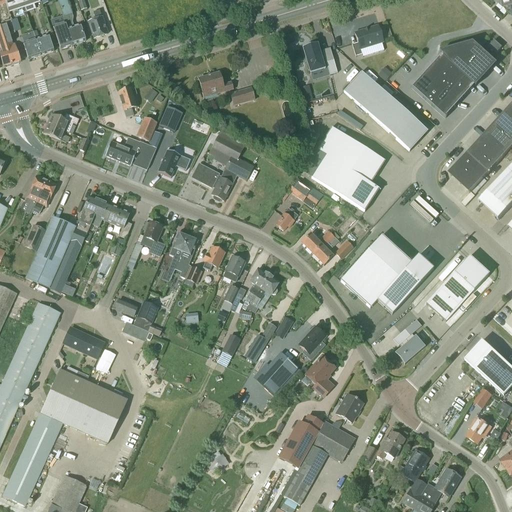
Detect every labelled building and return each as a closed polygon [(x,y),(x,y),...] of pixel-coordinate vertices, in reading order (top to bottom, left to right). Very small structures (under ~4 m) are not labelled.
[(3,0),(8,12),(23,7),(21,0),(3,0)] [(57,0),(63,17),(64,22),(65,24),(66,26),(72,23),(73,18),(66,0),(57,0)] [(87,10),(83,0),(77,2),(81,12),(87,10)] [(492,0),(493,0),(511,16),(511,2),(509,0),(502,0),(490,0),(492,0)] [(107,36),(99,12),(93,14),(95,20),(88,23),(94,40),(107,36)] [(2,27),(0,27),(0,30),(11,66),(13,65),(13,67),(18,65),(18,64),(20,63),(14,46),(12,47),(9,36),(15,34),(10,21),(0,24),(2,27)] [(60,33),(55,35),(60,51),(73,47),(67,30),(66,26),(65,24),(64,22),(61,23),(62,25),(58,27),(60,33)] [(79,26),(67,30),(73,47),(85,43),(79,26)] [(351,45),(355,59),(356,58),(355,58),(361,56),(360,51),(382,44),(377,28),(369,30),(367,30),(367,31),(364,32),(364,31),(363,32),(354,35),(357,44),(352,46),(351,45)] [(0,30),(0,59),(3,68),(5,68),(5,69),(10,67),(10,66),(11,66),(0,30)] [(20,37),(28,61),(41,57),(35,41),(32,33),(20,37)] [(41,57),(53,53),(48,37),(42,39),(35,41),(41,57)] [(488,48),(496,55),(502,48),(501,47),(494,41),(488,48)] [(302,49),(309,75),(310,75),(312,82),(329,77),(337,74),(329,49),(329,51),(322,53),(322,51),(321,52),(323,55),(320,56),(316,45),(316,46),(303,50),(302,49)] [(412,88),(411,89),(445,120),(446,119),(445,118),(454,108),(455,109),(455,108),(455,107),(464,97),(465,98),(465,97),(465,96),(474,86),(475,87),(476,86),(495,64),(495,65),(496,64),(475,45),(474,45),(475,46),(442,55),(441,54),(440,55),(442,57),(433,67),(432,66),(431,67),(432,68),(423,78),(422,77),(421,78),(422,79),(413,89),(412,88)] [(385,82),(391,75),(385,69),(378,76),(385,82)] [(345,94),(343,92),(343,93),(409,153),(407,151),(424,132),(426,134),(427,133),(361,73),(360,74),(362,76),(345,94)] [(220,74),(198,80),(204,100),(233,91),(231,84),(223,86),(220,74)] [(308,87),(297,90),(301,104),(312,102),(308,87)] [(118,93),(122,107),(124,112),(126,119),(133,117),(130,110),(136,108),(132,96),(135,96),(134,90),(130,91),(130,90),(118,93)] [(157,95),(150,90),(146,97),(153,101),(157,95)] [(252,90),(244,92),(231,96),(234,107),(255,101),(252,90)] [(174,134),(182,115),(166,108),(158,128),(174,134)] [(51,116),(47,125),(65,133),(69,135),(72,125),(76,127),(78,121),(67,116),(65,122),(51,116)] [(495,125),(495,126),(511,141),(511,122),(504,116),(505,117),(497,127),(495,125)] [(156,125),(145,120),(137,138),(148,143),(156,125)] [(61,142),(65,133),(47,125),(43,135),(61,142)] [(486,135),(486,136),(506,154),(511,148),(511,141),(495,126),(496,127),(487,137),(486,135)] [(317,151),(325,157),(370,186),(370,185),(369,184),(382,163),(384,164),(384,163),(331,129),(331,130),(317,151)] [(485,136),(487,137),(478,147),(477,146),(497,164),(506,154),(486,136),(485,136)] [(237,160),(241,151),(218,138),(211,152),(216,155),(218,153),(230,160),(235,162),(237,160)] [(84,154),(88,143),(83,140),(78,152),(84,154)] [(111,143),(105,157),(130,167),(132,163),(148,169),(156,150),(139,144),(138,146),(127,142),(124,149),(111,143)] [(468,156),(478,165),(488,175),(497,164),(477,146),(476,146),(478,147),(469,157),(468,156)] [(166,151),(157,174),(171,179),(176,168),(185,172),(190,161),(166,151)] [(460,185),(478,165),(468,156),(451,175),(461,184),(460,185)] [(311,179),(364,214),(364,213),(363,212),(376,191),(378,192),(378,191),(370,186),(325,157),(324,157),(325,158),(311,179)] [(252,168),(237,160),(235,162),(230,160),(224,171),(236,177),(245,182),(252,168)] [(488,175),(478,165),(460,185),(461,184),(471,193),(469,195),(488,175)] [(213,198),(213,199),(213,201),(218,204),(220,203),(221,202),(223,203),(236,177),(224,171),(220,180),(217,178),(218,176),(198,166),(192,177),(201,182),(200,184),(211,190),(212,188),(215,189),(211,196),(213,198)] [(511,166),(485,196),(478,203),(479,204),(481,202),(499,219),(498,221),(511,206),(511,166)] [(31,217),(32,213),(36,204),(45,182),(44,181),(44,180),(41,179),(40,179),(36,178),(27,200),(26,199),(24,204),(28,206),(24,214),(31,217)] [(32,213),(38,216),(42,207),(46,208),(55,186),(52,185),(52,183),(49,182),(48,183),(45,182),(36,204),(32,213)] [(320,198),(311,192),(297,182),(289,193),(303,203),(306,199),(315,205),(320,198)] [(88,198),(77,223),(89,228),(90,225),(100,203),(88,198)] [(117,210),(100,203),(90,225),(98,229),(101,221),(105,223),(107,218),(113,221),(117,210)] [(105,223),(122,230),(119,237),(125,240),(131,226),(125,224),(129,215),(117,210),(113,221),(107,218),(105,223)] [(297,217),(287,210),(275,227),(283,233),(287,228),(288,229),(294,223),(293,222),(297,217)] [(52,219),(26,281),(48,291),(60,296),(76,259),(77,258),(81,248),(83,242),(85,238),(89,228),(77,223),(75,229),(52,219)] [(156,243),(162,229),(156,227),(155,225),(153,224),(151,224),(149,224),(145,233),(142,231),(136,245),(140,247),(141,245),(150,249),(148,254),(159,259),(164,246),(156,243)] [(44,233),(33,228),(24,248),(35,253),(44,233)] [(321,240),(325,244),(332,237),(328,233),(321,240)] [(183,248),(187,239),(186,239),(186,237),(183,236),(182,237),(177,235),(171,250),(176,251),(167,273),(171,275),(173,271),(176,263),(183,248)] [(301,244),(305,248),(312,256),(322,246),(310,235),(301,244)] [(335,240),(332,238),(332,237),(325,244),(328,248),(329,246),(335,240)] [(392,316),(433,271),(417,257),(410,264),(380,237),(340,282),(366,305),(365,306),(369,310),(376,302),(392,316)] [(188,239),(187,239),(183,248),(176,263),(173,271),(181,274),(178,278),(184,281),(190,269),(187,267),(197,243),(192,241),(192,240),(189,239),(188,239)] [(322,246),(312,256),(323,267),(332,257),(328,253),(331,249),(329,246),(328,248),(325,244),(322,246)] [(352,250),(346,244),(335,255),(341,261),(352,250)] [(135,248),(130,259),(136,261),(142,248),(140,247),(136,245),(135,248)] [(120,250),(112,247),(109,253),(118,257),(120,250)] [(217,270),(223,255),(222,255),(222,254),(217,251),(217,252),(211,250),(208,257),(206,256),(203,263),(205,264),(202,270),(209,273),(212,267),(217,270)] [(469,259),(468,258),(425,306),(426,307),(426,306),(445,323),(444,324),(445,324),(488,276),(486,278),(467,261),(469,259)] [(235,284),(244,264),(238,261),(238,260),(235,259),(234,259),(232,259),(225,274),(223,278),(235,284)] [(201,273),(190,269),(184,281),(185,281),(196,286),(201,273)] [(261,271),(259,271),(258,270),(249,283),(256,288),(255,289),(253,288),(244,302),(242,305),(247,308),(249,305),(250,305),(268,277),(264,274),(263,272),(261,271)] [(273,280),(268,277),(250,305),(254,308),(265,293),(270,297),(271,295),(273,297),(275,296),(277,293),(276,291),(274,290),(279,284),(277,283),(277,281),(274,280),(273,280)] [(0,332),(17,296),(0,288),(0,387),(0,386),(0,332)] [(230,288),(224,302),(232,306),(235,299),(238,292),(230,288)] [(119,301),(114,311),(132,319),(137,308),(119,301)] [(132,328),(140,331),(148,334),(151,325),(150,325),(157,310),(143,304),(136,319),(133,327),(132,328)] [(37,305),(0,387),(0,448),(60,315),(37,305)] [(227,316),(219,312),(216,320),(223,323),(227,316)] [(251,315),(242,313),(240,320),(250,322),(251,315)] [(292,323),(284,319),(277,331),(285,335),(292,323)] [(416,322),(415,322),(392,342),(393,342),(394,341),(398,347),(397,348),(398,348),(401,345),(403,348),(394,355),(394,356),(395,355),(404,366),(403,366),(404,367),(424,349),(423,350),(414,339),(415,338),(414,338),(413,339),(411,336),(421,328),(420,328),(419,329),(415,323),(416,322)] [(275,329),(269,325),(260,339),(267,343),(275,329)] [(105,345),(70,328),(62,346),(97,362),(105,345)] [(161,332),(155,329),(152,336),(158,339),(161,332)] [(303,342),(300,345),(306,351),(303,355),(310,362),(324,347),(320,344),(324,338),(323,337),(323,335),(321,333),(319,333),(315,329),(309,336),(308,335),(302,342),(303,342)] [(230,337),(222,353),(231,357),(239,341),(230,337)] [(464,361),(464,362),(504,398),(505,398),(504,397),(511,388),(511,368),(482,342),(481,342),(484,344),(466,363),(464,361)] [(299,371),(280,354),(255,382),(274,399),(299,371)] [(217,365),(227,370),(231,360),(222,355),(217,365)] [(311,390),(322,400),(333,388),(325,381),(334,370),(321,358),(304,378),(314,387),(311,390)] [(59,371),(39,416),(62,426),(107,446),(127,402),(76,378),(78,373),(67,368),(65,373),(59,371)] [(472,404),(473,404),(483,411),(492,397),(482,390),(472,404)] [(335,416),(351,425),(362,406),(347,396),(335,416)] [(39,416),(1,498),(25,509),(62,426),(39,416)] [(298,424),(279,460),(297,470),(322,426),(307,418),(302,426),(298,424)] [(486,438),(492,429),(476,418),(470,428),(472,429),(466,438),(478,446),(484,437),(486,438)] [(340,464),(354,440),(325,423),(311,448),(340,464)] [(496,442),(500,435),(494,432),(490,438),(496,442)] [(394,461),(404,442),(390,434),(387,441),(385,440),(378,452),(379,452),(378,453),(368,448),(361,460),(371,466),(375,458),(382,462),(385,456),(394,461)] [(511,442),(511,444),(511,445),(511,452),(509,455),(501,462),(507,471),(511,467),(511,442)] [(401,475),(400,477),(413,485),(409,491),(401,505),(412,511),(421,497),(427,487),(426,487),(417,481),(429,461),(415,452),(404,470),(400,467),(397,473),(401,475)] [(210,464),(220,457),(217,453),(207,459),(210,464)] [(282,499),(285,500),(299,508),(319,472),(302,463),(282,499)] [(460,479),(445,471),(434,490),(427,485),(426,487),(427,487),(421,497),(435,506),(441,496),(448,500),(460,479)] [(47,511),(78,511),(76,511),(87,488),(63,477),(47,511)] [(412,511),(430,511),(435,506),(421,497),(412,511)] [(369,507),(371,508),(374,510),(377,502),(370,500),(369,502),(365,500),(362,501),(359,503),(368,509),(369,507)]
